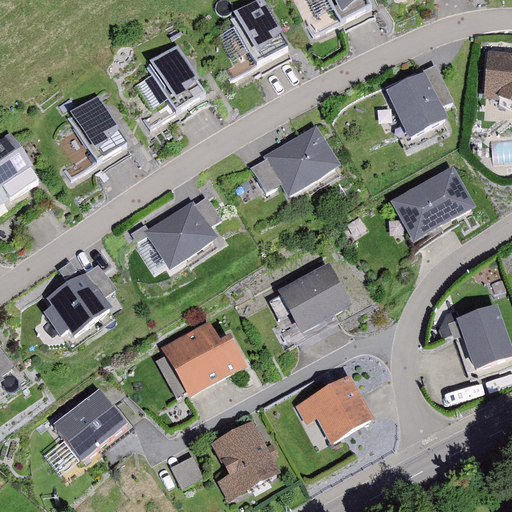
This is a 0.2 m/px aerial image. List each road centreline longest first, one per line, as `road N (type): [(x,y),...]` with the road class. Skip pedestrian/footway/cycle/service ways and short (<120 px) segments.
road 1 (residential): [(511,22),(409,46),(252,128),(0,293)]
road 2 (residential): [(405,346),(358,350),(154,456)]
road 3 (residential): [(405,346),(432,286),(511,228)]
road 4 (residential): [(443,461),(410,401),(405,346)]
